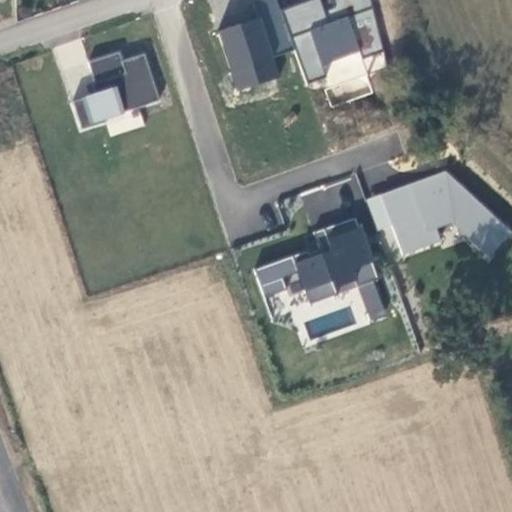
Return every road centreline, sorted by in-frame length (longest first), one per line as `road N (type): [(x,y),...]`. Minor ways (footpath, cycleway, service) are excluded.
road 1 (residential): [(391,147),(234,201),(164,0)]
road 2 (residential): [(141,0),(0,49)]
